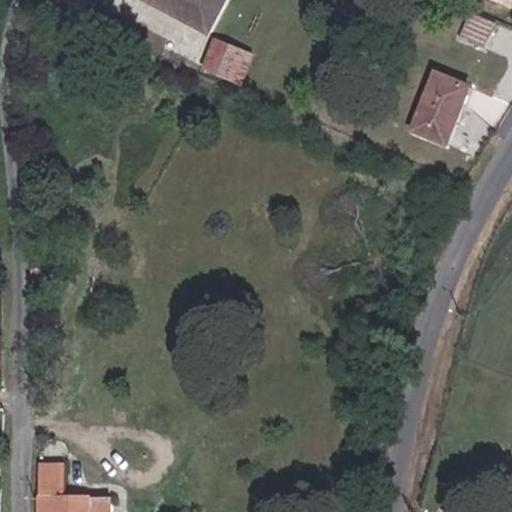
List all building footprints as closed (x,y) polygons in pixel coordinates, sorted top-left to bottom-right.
[(134,0),(219,47),(246,0),(134,0)] [(489,39),(501,16),(479,6),(468,28),(489,39)] [(239,93),(249,70),(223,58),(212,81),(239,93)] [(404,133),(439,149),(467,91),(432,75),(404,133)] [(90,511),(90,486),(63,487),(63,456),(39,456),(39,511),(90,511)] [(90,511),(114,511),(114,486),(90,486),(90,511)]
